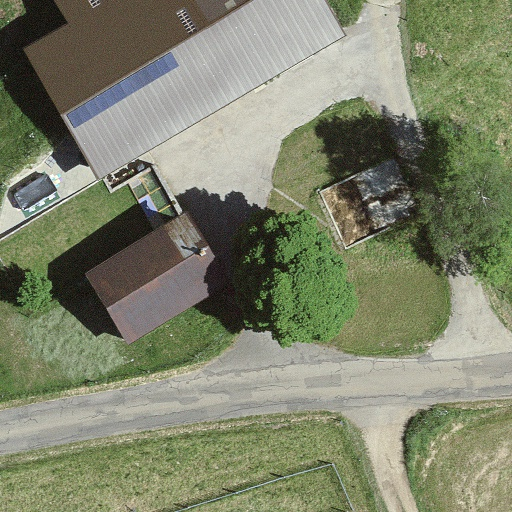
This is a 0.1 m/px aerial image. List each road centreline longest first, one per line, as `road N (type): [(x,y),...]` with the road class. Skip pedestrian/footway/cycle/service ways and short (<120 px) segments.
road 1 (unclassified): [(511,374),(359,382),(0,434)]
road 2 (track): [(404,511),(359,382)]
